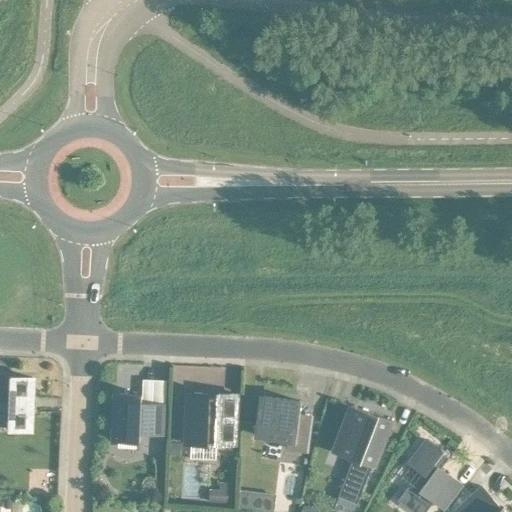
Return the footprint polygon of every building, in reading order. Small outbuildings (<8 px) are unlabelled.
[(35,398),(31,397),(31,378),(8,377),(7,387),(0,386),(0,422),(6,422),(6,430),(29,431),(30,410),(34,411),(35,398)] [(186,443),(236,445),(238,395),(219,394),(219,398),(209,398),(209,394),(188,393),(187,406),(182,406),(181,430),(187,430),(186,443)] [(114,440),(140,441),(140,434),(164,435),(165,405),(152,404),(152,407),(142,407),(142,395),(116,394),(114,440)] [(258,436),(289,440),(289,449),(307,451),(311,417),(297,415),(299,401),(263,397),(258,436)] [(338,497),(357,504),(372,466),(375,467),(392,422),(351,406),(333,451),(353,459),(338,497)] [(414,486),(411,483),(398,501),(412,511),(426,511),(434,502),(444,509),(462,485),(441,469),(448,459),(441,453),(442,451),(426,440),(409,463),(423,474),(414,486)] [(181,443),(170,443),(171,455),(181,455),(181,443)] [(455,511),(507,511),(503,507),(502,509),(482,487),(455,511)] [(252,492),(249,511),(255,511),(274,511),(276,495),(252,492)]
